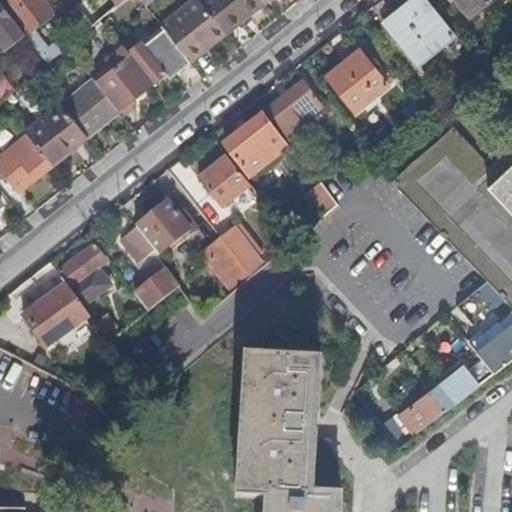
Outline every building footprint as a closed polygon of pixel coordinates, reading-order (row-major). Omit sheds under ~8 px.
[(0,0),(0,4),(26,36),(34,29),(52,15),(40,0),(0,0)] [(159,0),(140,0),(148,9),(159,0)] [(192,66),(227,38),(227,37),(210,15),(200,4),(198,0),(163,28),(164,29),(192,66)] [(266,6),(260,0),(204,0),(200,4),(210,15),(227,37),(266,6)] [(468,22),(495,0),(451,0),(454,4),(468,22)] [(0,4),(0,57),(26,36),(0,4)] [(417,68),(452,40),(423,4),(388,32),(417,68)] [(77,37),(93,27),(78,5),(62,16),(77,37)] [(34,29),(26,36),(49,65),(60,56),(53,47),(51,49),(34,29)] [(164,29),(129,57),(153,87),(154,87),(175,71),(179,76),(192,66),(164,29)] [(111,68),(93,81),(94,82),(120,116),(123,120),(138,108),(133,103),(153,87),(129,57),(124,50),(107,62),(111,68)] [(355,116),(388,89),(359,54),(326,81),(355,116)] [(15,90),(3,75),(0,76),(0,101),(1,101),(6,96),(15,90)] [(19,86),(21,87),(33,78),(32,76),(19,86)] [(33,78),(21,87),(27,96),(39,85),(33,78)] [(94,82),(62,107),(90,141),(120,116),(94,82)] [(266,113),(288,143),(305,130),(302,126),(305,123),(299,115),(316,101),(303,85),(266,113)] [(7,98),(2,102),(6,106),(12,103),(7,98)] [(62,107),(28,135),(30,138),(55,168),(90,141),(62,107)] [(250,177),(288,148),(263,116),(224,146),(250,177)] [(55,168),(30,138),(0,161),(0,167),(22,195),(55,168)] [(222,208),(249,187),(226,159),(199,181),(222,208)] [(511,213),(511,167),(488,189),(511,213)] [(321,220),(336,209),(319,185),(304,196),(321,220)] [(167,206),(136,231),(150,250),(152,249),(159,258),(190,233),(167,206)] [(150,250),(136,231),(123,241),(139,259),(150,250)] [(234,234),(221,244),(250,280),(263,269),(246,249),(234,234)] [(263,269),(274,260),(258,240),(246,249),(263,269)] [(250,280),(221,244),(209,254),(229,279),(238,290),(250,280)] [(106,266),(94,250),(59,276),(83,310),(112,289),(99,271),(106,266)] [(137,298),(149,315),(179,291),(166,274),(155,283),(150,277),(142,283),(147,290),(137,298)] [(238,290),(229,279),(221,285),(231,297),(238,290)] [(90,321),(67,289),(24,320),(40,341),(47,352),(75,331),(90,321)] [(497,373),(511,361),(511,315),(506,320),(511,327),(511,328),(491,344),(484,337),(473,346),(497,373)] [(95,327),(109,346),(121,336),(107,317),(95,327)] [(267,496),(272,497),(275,494),(314,496),(323,362),(247,357),(239,498),(267,500),(267,496)] [(449,410),(486,382),(482,378),(477,381),(465,368),(434,393),(449,410)] [(401,447),(449,410),(434,393),(402,418),(409,425),(405,429),(395,418),(383,427),(401,447)] [(314,496),(275,494),(272,497),(270,511),(341,511),(342,498),(314,496)]
